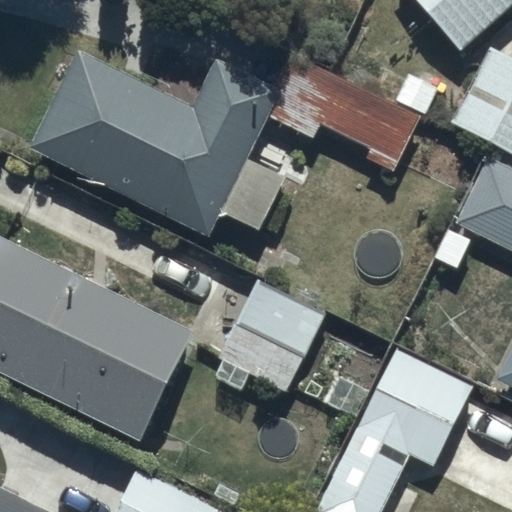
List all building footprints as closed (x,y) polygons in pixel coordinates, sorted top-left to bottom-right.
[(511,0),(416,0),(462,51),(511,7),(511,0)] [(366,154),(393,167),(421,112),(424,114),(437,86),(407,71),(392,99),(290,48),(274,82),(215,52),(190,102),(76,44),(26,142),(210,234),(221,211),(258,230),(286,174),(248,154),(268,114),(312,136),(318,123),(369,149),(366,154)] [(511,56),(490,44),(450,119),(511,152),(511,56)] [(511,166),(488,154),(454,222),(511,250),(511,166)] [(0,368),(138,436),(192,328),(0,232),(0,368)] [(216,355),(286,391),(326,313),(257,277),(216,355)] [(511,340),(496,373),(511,381),(511,340)] [(471,381),(395,345),(312,511),(400,511),(385,503),(409,452),(434,463),(471,381)] [(137,463),(113,511),(232,511),(234,510),(137,463)] [(0,511),(53,511),(0,486),(0,511)]
